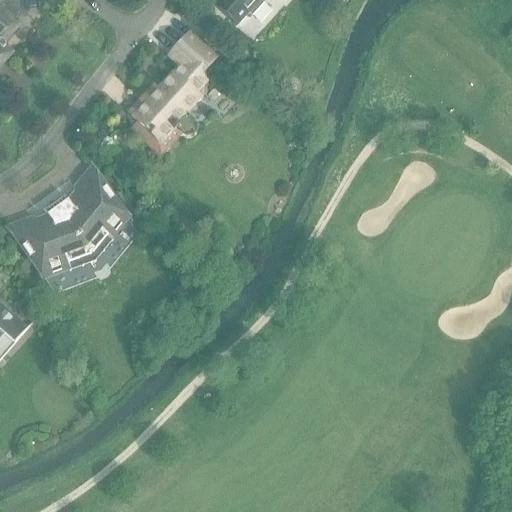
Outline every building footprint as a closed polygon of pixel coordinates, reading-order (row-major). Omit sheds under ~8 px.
[(218,0),(214,6),(236,26),(248,13),(251,16),(263,4),(259,0),(218,0)] [(0,65),(8,56),(2,50),(3,50),(3,49),(3,47),(3,45),(2,44),(2,43),(17,26),(0,11),(0,65)] [(205,82),(199,77),(215,59),(188,34),(168,57),(180,68),(173,75),(172,74),(147,102),(142,97),(127,114),(136,123),(130,130),(142,142),(149,134),(158,143),(170,129),(171,130),(175,129),(181,135),(186,137),(191,136),(195,132),(196,126),(193,121),(187,116),(185,114),(199,98),(194,94),(205,82)] [(90,256),(124,214),(94,174),(74,188),(78,193),(66,201),(63,196),(42,211),(46,216),(34,224),(31,219),(11,233),(40,274),(90,256)] [(3,310),(2,311),(0,309),(0,355),(11,344),(13,346),(25,332),(12,320),(13,319),(3,310)]
